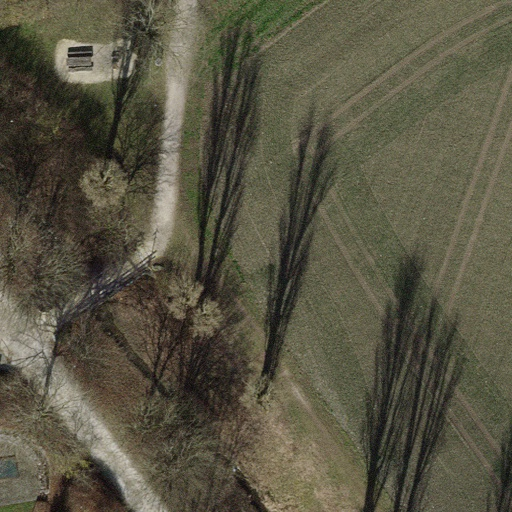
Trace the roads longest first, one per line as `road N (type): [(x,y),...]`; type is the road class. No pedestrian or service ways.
road 1 (track): [(163,221),(361,511)]
road 2 (track): [(31,336),(154,511)]
road 3 (track): [(163,221),(185,25)]
